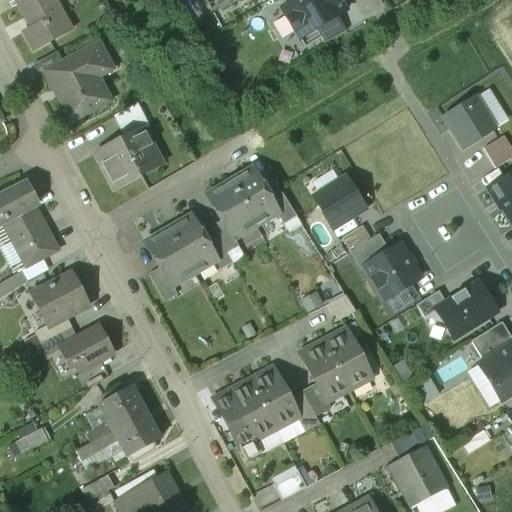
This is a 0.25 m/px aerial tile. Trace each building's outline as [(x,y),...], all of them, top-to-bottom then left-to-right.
[(17,0),(15,2),(30,29),(22,33),(33,51),(71,30),(62,14),(57,17),(50,5),(58,0),(17,0)] [(297,0),(287,6),(282,9),(286,18),(285,19),(293,32),(294,30),(300,39),(315,30),(336,18),(344,12),(339,3),(340,2),(338,0),(297,0)] [(336,18),(315,30),(324,45),(345,33),(336,18)] [(62,62),(47,70),(60,94),(56,96),(70,121),(109,100),(97,77),(112,70),(97,43),(62,62)] [(57,53),(34,65),(39,75),(47,70),(62,62),(57,53)] [(474,98),(442,118),(462,150),(494,131),(474,98)] [(135,106),(113,118),(124,139),(143,129),(143,130),(147,128),(135,106)] [(124,139),(94,155),(113,189),(140,176),(137,171),(151,163),(145,150),(152,146),(143,130),(143,129),(124,139)] [(511,154),(502,138),(482,150),(494,170),(511,159),(511,154)] [(152,146),(145,150),(151,163),(155,169),(162,165),(152,146)] [(155,169),(151,163),(137,171),(140,176),(155,169)] [(266,197),(251,171),(229,184),(255,228),(276,216),(277,215),(266,197)] [(511,175),(487,190),(495,203),(497,202),(511,226),(511,175)] [(314,199),(333,229),(363,210),(343,180),(314,199)] [(255,228),(229,184),(206,197),(220,222),(231,241),(232,241),(255,228)] [(11,192),(9,189),(0,193),(0,225),(2,225),(2,224),(34,207),(34,208),(36,207),(24,185),(11,192)] [(295,218),(278,190),(266,197),(277,215),(276,216),(282,226),(295,218)] [(34,207),(2,224),(2,225),(26,269),(58,252),(34,208),(34,207)] [(204,243),(189,217),(167,230),(193,275),(214,263),(216,262),(204,243)] [(231,241),(220,222),(210,228),(215,236),(225,254),(236,248),(232,241),(231,241)] [(193,275),(167,230),(144,243),(159,269),(170,289),(171,288),(193,275)] [(225,254),(215,236),(204,243),(216,262),(214,263),(219,270),(231,263),(225,254)] [(360,271),(364,269),(363,268),(388,253),(378,236),(350,253),(360,271)] [(388,253),(363,268),(364,269),(384,301),(419,279),(399,246),(388,253)] [(170,289),(159,269),(148,275),(163,302),(175,295),(171,288),(170,289)] [(19,275),(0,286),(0,292),(4,298),(25,285),(19,275)] [(49,286),(43,275),(25,285),(30,294),(30,296),(49,286)] [(49,286),(30,296),(40,314),(45,312),(52,326),(65,319),(87,308),(70,275),(49,286)] [(444,305),(435,311),(435,312),(453,340),(495,314),(477,285),(464,293),(463,291),(450,299),(451,301),(444,305)] [(423,319),(435,312),(435,311),(444,305),(438,293),(415,307),(423,319)] [(354,313),(344,297),(324,307),(333,324),(354,313)] [(45,312),(40,314),(46,327),(47,328),(52,326),(45,312)] [(52,326),(47,328),(46,327),(34,333),(41,345),(70,329),(65,319),(52,326)] [(470,343),(482,363),(511,345),(511,342),(501,324),(470,343)] [(70,329),(41,345),(47,357),(58,351),(58,350),(76,340),(70,329)] [(76,340),(58,350),(58,351),(69,369),(73,367),(77,374),(110,356),(96,329),(76,340)] [(371,381),(346,334),(323,346),(348,393),(371,381)] [(478,366),(500,402),(511,394),(511,345),(482,363),(478,366)] [(348,393),(323,346),(299,358),(314,386),(324,405),(326,404),(348,393)] [(288,401),(273,372),(250,384),(274,430),(296,419),(297,418),(288,401)] [(413,387),(418,400),(432,394),(427,381),(413,387)] [(274,430),(250,384),(217,402),(248,461),(261,454),(254,441),(274,430)] [(314,386),(301,392),(302,394),(315,418),(330,410),(326,404),(324,405),(314,386)] [(117,390),(102,398),(105,403),(99,406),(101,410),(85,418),(92,432),(85,436),(90,445),(101,439),(142,416),(129,390),(120,395),(117,390)] [(315,418),(302,394),(288,401),(297,418),(296,419),(303,433),(318,425),(315,418)] [(142,416),(101,439),(106,448),(114,463),(125,457),(129,465),(151,453),(148,447),(157,442),(142,416)] [(47,441),(41,430),(16,443),(22,455),(47,441)] [(90,445),(75,453),(80,462),(106,448),(101,439),(90,445)] [(425,450),(389,468),(409,508),(446,490),(425,450)] [(166,475),(162,477),(176,503),(180,501),(166,475)] [(298,475),(273,488),(280,502),(305,489),(298,475)] [(106,477),(80,491),(87,503),(113,489),(106,477)] [(176,503),(162,477),(113,504),(117,511),(137,511),(146,507),(149,511),(185,511),(180,501),(176,503)] [(376,511),(371,503),(358,510),(356,505),(344,511),(376,511)]
